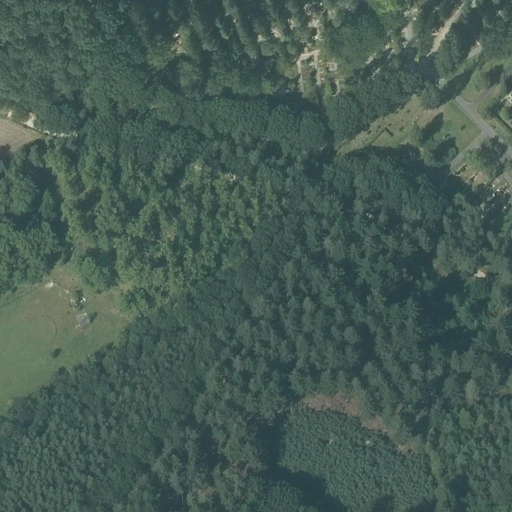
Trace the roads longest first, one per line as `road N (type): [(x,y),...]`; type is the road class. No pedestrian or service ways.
road 1 (track): [(511,293),(329,201),(0,109)]
road 2 (track): [(329,201),(113,511)]
